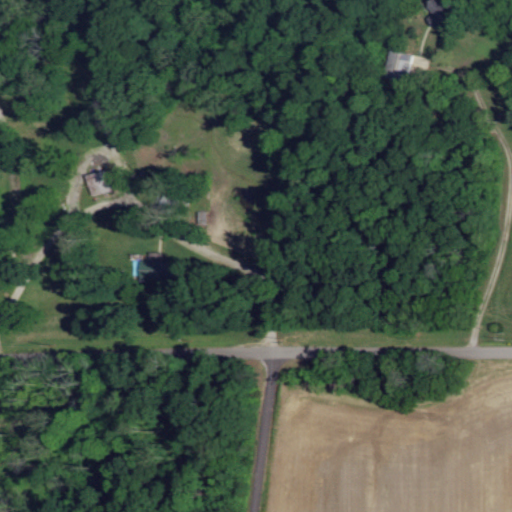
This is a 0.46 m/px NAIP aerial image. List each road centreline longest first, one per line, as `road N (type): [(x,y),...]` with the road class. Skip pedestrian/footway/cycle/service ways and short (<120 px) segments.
road 1 (residential): [(511,351),(0,354)]
road 2 (residential): [(253,511),(275,349)]
